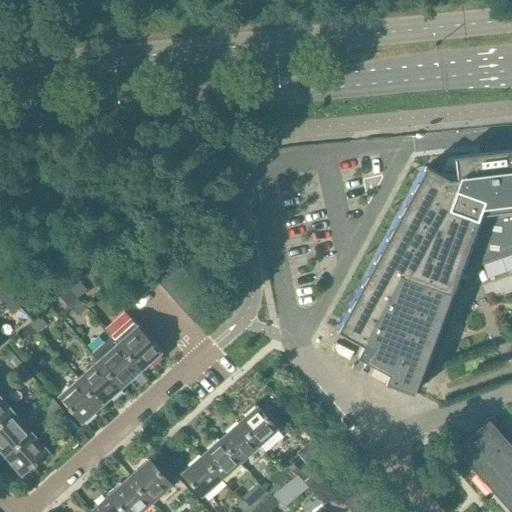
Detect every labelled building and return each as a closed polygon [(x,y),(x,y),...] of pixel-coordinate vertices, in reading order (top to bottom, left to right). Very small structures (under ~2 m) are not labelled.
[(427,166),(338,330),(364,344),(358,356),(365,360),(364,363),(364,364),(366,360),(389,372),(385,382),(414,393),(459,272),(511,253),(511,149),(453,156),(454,157),(455,157),(458,177),(450,178),(427,166)] [(165,290),(185,272),(178,264),(157,282),(165,290)] [(185,272),(165,290),(172,298),(192,281),(185,272)] [(65,285),(76,298),(86,290),(79,282),(77,283),(72,278),(65,285)] [(192,281),(172,298),(179,306),(200,289),(192,281)] [(76,298),(65,285),(56,293),(67,306),(76,298)] [(3,288),(0,291),(0,301),(4,306),(12,299),(3,288)] [(200,289),(179,306),(187,315),(207,297),(200,289)] [(207,297),(187,315),(195,323),(215,305),(207,297)] [(11,315),(20,308),(12,299),(4,306),(11,315)] [(47,324),(40,317),(30,326),(37,333),(47,324)] [(161,353),(137,326),(131,319),(111,337),(141,371),(161,353)] [(21,334),(28,341),(37,333),(30,326),(21,334)] [(121,388),(141,371),(111,337),(91,354),(98,362),(121,388)] [(15,357),(7,364),(17,375),(25,368),(15,357)] [(98,362),(78,380),(101,406),(121,388),(98,362)] [(25,384),(33,376),(25,368),(17,375),(25,384)] [(101,406),(78,380),(58,397),(81,424),(101,406)] [(0,424),(13,413),(0,397),(0,424)] [(50,416),(59,408),(52,400),(43,408),(50,416)] [(257,407),(238,424),(258,447),(278,430),(257,407)] [(59,408),(50,416),(68,436),(77,428),(59,408)] [(31,433),(13,413),(0,424),(0,451),(4,456),(31,433)] [(456,451),(511,511),(511,448),(495,430),(496,429),(489,421),(488,422),(487,420),(482,424),(484,426),(456,451)] [(238,424),(219,440),(240,463),(258,447),(238,424)] [(31,433),(4,456),(22,477),(49,453),(31,433)] [(320,450),(307,435),(295,445),(308,460),(320,450)] [(221,480),(240,463),(219,440),(200,457),(221,480)] [(221,480),(200,457),(181,474),(202,497),(221,480)] [(127,477),(151,503),(171,486),(147,459),(127,477)] [(296,468),(289,460),(278,469),(286,477),(296,468)] [(262,484),(270,492),(286,477),(278,469),(262,484)] [(303,482),(324,505),(335,495),(314,472),(303,482)] [(124,511),(141,511),(151,503),(127,477),(108,494),(124,511)] [(345,504),(363,488),(355,479),(336,495),(345,504)] [(363,488),(345,504),(351,511),(354,511),(371,497),(363,488)] [(258,501),(251,493),(241,503),(248,510),(258,501)] [(88,511),(124,511),(108,494),(89,511),(88,511)] [(269,511),(279,503),(273,496),(262,505),(267,511),(269,511)] [(372,511),(379,506),(371,497),(354,511),(372,511)] [(245,511),(248,510),(241,503),(231,511),(232,511),(245,511)]
